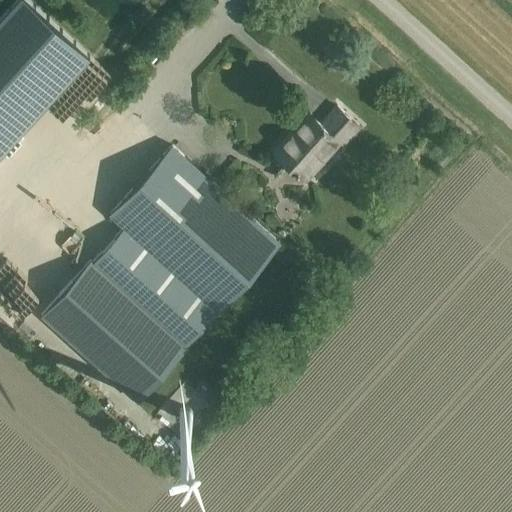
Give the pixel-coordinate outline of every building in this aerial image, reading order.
[(15,0),(0,17),(0,152),(89,55),(29,0),(15,0)] [(156,0),(149,10),(169,25),(179,12),(162,0),(156,0)] [(342,139),(344,141),(361,123),(339,103),(324,120),(312,109),(276,148),(307,176),(342,139)] [(124,226),(91,262),(89,260),(41,314),(136,401),(185,347),(185,348),(280,243),(171,145),(110,214),(124,226)] [(177,412),(177,413),(177,414),(177,415),(177,416),(178,417),(179,418),(179,419),(180,419),(180,420),(181,420),(182,420),(182,421),(183,421),(184,421),(185,421),(186,421),(187,421),(188,421),(189,420),(190,420),(191,419),(192,419),(192,418),(193,417),(193,416),(194,415),(194,414),(194,413),(194,412),(194,411),(194,410),(194,409),(193,409),(193,408),(193,407),(192,407),(192,406),(191,406),(190,405),(189,404),(188,404),(187,404),(186,404),(185,404),(184,404),(183,404),(182,404),(181,405),(180,405),(180,406),(179,406),(179,407),(178,407),(178,408),(177,409),(177,410),(177,411),(177,412)]
